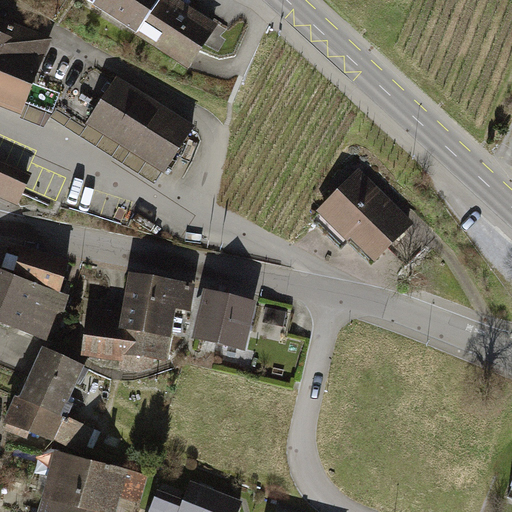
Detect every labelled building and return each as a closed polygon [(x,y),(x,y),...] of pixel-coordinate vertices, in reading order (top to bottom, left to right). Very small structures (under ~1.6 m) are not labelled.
[(218,23),(182,0),(97,0),(94,5),(190,66),(218,23)] [(0,104),(33,116),(60,40),(0,19),(0,104)] [(203,129),(124,80),(96,125),(175,175),(203,129)] [(0,195),(25,206),(32,191),(37,177),(0,161),(0,195)] [(362,176),(320,221),(350,249),(357,241),(381,263),(416,225),(362,176)] [(23,278),(0,269),(0,321),(52,341),(79,267),(34,250),(23,278)] [(201,287),(135,278),(130,315),(97,311),(91,355),(129,360),(127,374),(145,376),(161,372),(162,362),(171,363),(178,314),(197,316),(201,287)] [(264,305),(212,293),(201,339),(254,350),(264,305)] [(92,372),(48,354),(29,402),(25,400),(14,427),(67,448),(82,410),(77,408),(92,372)] [(147,474),(54,451),(39,511),(117,511),(120,499),(140,504),(147,474)] [(192,506),(164,495),(156,511),(249,511),(251,507),(200,486),(192,506)]
